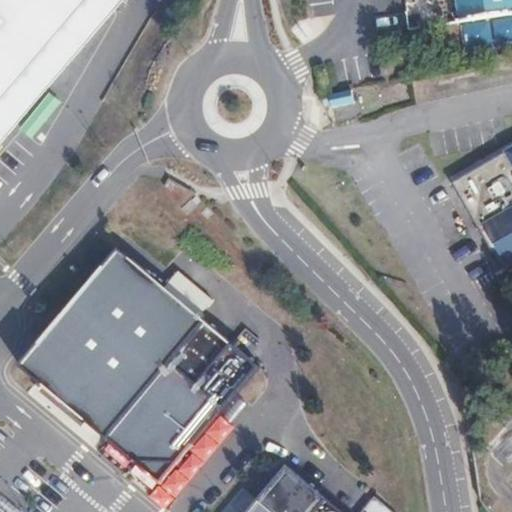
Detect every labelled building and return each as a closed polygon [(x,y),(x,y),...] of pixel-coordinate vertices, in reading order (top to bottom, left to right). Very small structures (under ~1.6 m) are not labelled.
[(0,0),(0,147),(124,0),(0,0)] [(511,0),(460,0),(464,21),(511,13),(511,0)] [(333,108),(355,103),(353,91),(330,96),(333,108)] [(53,95),(25,130),(35,138),(63,103),(53,95)] [(482,227),(496,251),(505,266),(511,262),(511,146),(448,183),(477,229),(482,227)] [(490,253),(496,251),(482,227),(477,229),(490,253)] [(122,250),(26,370),(165,485),(262,370),(202,318),(170,292),(122,250)] [(185,274),(170,292),(202,318),(217,300),(185,274)] [(343,511),(289,466),(250,511),(343,511)]
